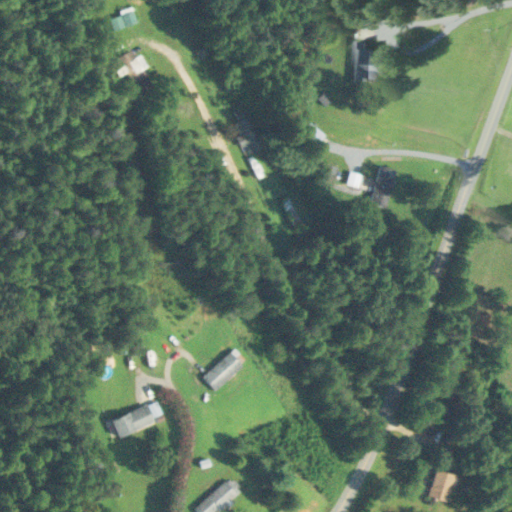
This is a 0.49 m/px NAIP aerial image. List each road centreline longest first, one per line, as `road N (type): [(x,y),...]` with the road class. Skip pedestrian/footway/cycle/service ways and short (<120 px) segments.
road 1 (residential): [(335,511),(379,429),(511,51)]
road 2 (residential): [(379,429),(313,339),(169,54)]
road 3 (residential): [(177,511),(192,435),(168,383)]
